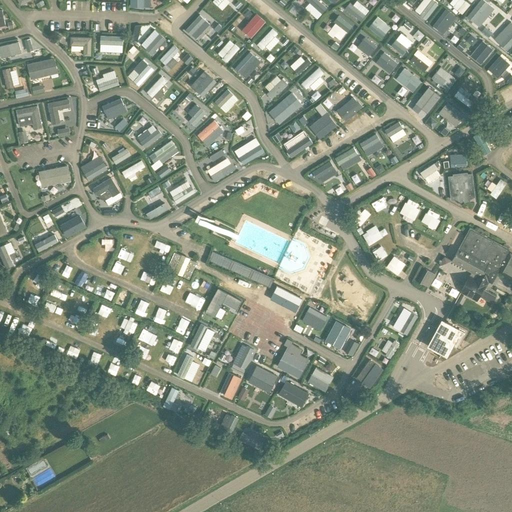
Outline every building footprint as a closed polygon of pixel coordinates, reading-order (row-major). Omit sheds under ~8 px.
[(145,8),(144,0),(130,0),(131,9),(145,8)] [(214,0),(213,2),(222,10),(230,2),(227,0),(214,0)] [(317,0),(306,0),(322,14),(327,8),(317,0)] [(421,16),(427,20),(439,5),(433,0),(424,0),(419,8),(424,12),(421,16)] [(465,0),(452,0),(450,3),(455,6),(452,10),(462,17),(471,4),(465,0)] [(483,0),(481,0),(467,17),(474,22),(488,4),(483,0)] [(235,5),(238,9),(243,4),(239,1),(235,5)] [(346,9),(361,21),(366,15),(370,11),(358,1),(354,5),(351,3),(346,9)] [(444,34),(457,17),(452,14),(451,15),(446,11),(434,27),(444,34)] [(212,23),(202,14),(186,30),(191,36),(192,35),(197,40),(212,23)] [(257,14),(242,30),(251,38),(266,22),(257,14)] [(353,27),(339,16),(334,22),(336,24),(348,33),(353,27)] [(412,27),(406,22),(403,26),(409,30),(412,27)] [(386,34),(381,30),(375,25),(373,23),(370,28),(383,38),(386,34)] [(482,32),(489,37),(492,33),(485,27),(482,32)] [(273,29),(257,45),(263,50),(266,47),(270,51),(280,41),(275,37),(278,34),(273,29)] [(160,34),(155,30),(141,45),(146,49),(152,55),(166,40),(160,34)] [(511,31),(500,44),(506,50),(511,43),(511,31)] [(123,37),(101,36),(101,44),(123,45),(123,37)] [(92,38),(71,37),(71,46),(84,46),(83,56),(91,57),(92,38)] [(392,46),(403,55),(411,46),(399,37),(392,46)] [(377,47),(366,38),(362,42),(366,46),(362,50),(370,56),(374,52),(373,52),(377,47)] [(19,42),(0,47),(0,54),(1,59),(22,53),(19,42)] [(335,42),(331,47),(336,51),(340,46),(335,42)] [(227,62),(239,48),(235,44),(223,58),(227,62)] [(166,65),(180,51),(174,45),(160,60),(166,65)] [(481,64),(492,50),(488,46),(481,54),(477,50),(472,57),(481,64)] [(241,74),(256,58),(250,52),(235,68),(241,74)] [(193,58),(188,53),(185,57),(190,62),(193,58)] [(398,64),(385,53),(377,63),(390,74),(398,64)] [(411,61),(425,72),(430,66),(416,55),(411,61)] [(299,75),(312,63),(308,58),(305,61),(301,57),(290,66),(299,75)] [(500,57),(488,70),(493,73),(495,71),(501,76),(510,66),(500,57)] [(55,58),(27,64),(31,80),(58,74),(55,58)] [(135,69),(140,74),(133,81),(139,86),(154,70),(143,60),(135,69)] [(461,66),(455,73),(460,77),(466,70),(461,66)] [(319,68),(301,84),(306,89),(310,86),(314,90),(324,81),(320,77),(324,74),(319,68)] [(10,69),(3,70),(7,88),(14,86),(10,69)] [(422,82),(405,69),(401,74),(418,88),(422,82)] [(432,79),(446,90),(450,85),(444,80),(447,76),(439,70),(432,79)] [(167,81),(162,76),(147,92),(153,97),(167,81)] [(201,89),(206,93),(218,80),(213,76),(201,89)] [(98,84),(100,91),(119,85),(117,78),(98,84)] [(287,85),(282,79),(267,94),(272,99),(287,85)] [(454,97),(469,108),(473,103),(467,99),(470,95),(460,88),(457,91),(458,92),(454,97)] [(215,102),(220,108),(233,95),(228,89),(215,102)] [(440,98),(429,89),(422,98),(433,107),(440,98)] [(297,99),(292,93),(275,108),(276,110),(278,113),(280,114),(297,99)] [(337,111),(346,121),(363,107),(358,101),(357,102),(353,97),(337,111)] [(326,98),(323,103),(330,108),(333,103),(326,98)] [(121,99),(102,106),(103,109),(104,109),(106,113),(124,105),(121,99)] [(415,99),(408,104),(412,110),(419,105),(415,99)] [(48,104),(53,124),(60,123),(58,110),(70,107),(68,100),(48,104)] [(320,103),(315,107),(322,116),(327,112),(320,103)] [(464,116),(447,103),(439,113),(455,127),(464,116)] [(32,117),(35,131),(43,130),(38,107),(17,111),(19,120),(32,117)] [(189,121),(194,126),(206,114),(201,109),(189,121)] [(247,111),(242,117),(246,121),(252,116),(247,111)] [(313,129),(320,138),(336,126),(332,121),(328,116),(313,129)] [(224,132),(215,121),(198,135),(203,141),(210,134),(215,140),(224,132)] [(399,122),(385,131),(389,137),(390,137),(393,142),(406,134),(403,129),(399,122)] [(115,127),(120,131),(124,127),(119,123),(115,127)] [(242,126),(235,130),(238,135),(245,131),(242,126)] [(445,128),(441,133),(445,136),(449,131),(445,128)] [(148,129),(137,137),(141,142),(145,148),(162,135),(158,129),(152,134),(148,129)] [(278,133),(273,137),(277,143),(283,139),(278,133)] [(376,134),(360,144),(364,150),(365,150),(368,156),(383,147),(380,141),(376,134)] [(413,138),(417,145),(422,142),(418,135),(413,138)] [(287,150),(292,158),(313,144),(308,136),(287,150)] [(485,140),(483,137),(478,139),(486,155),(491,152),(490,149),(494,147),(490,138),(485,140)] [(176,147),(171,141),(150,156),(155,163),(160,159),(162,163),(170,157),(167,153),(176,147)] [(244,165),(264,152),(260,145),(239,158),(244,165)] [(354,148),(335,158),(339,165),(340,165),(358,155),(354,148)] [(127,149),(112,158),(116,164),(131,155),(127,149)] [(467,154),(450,155),(451,167),(467,166),(467,154)] [(391,159),(394,165),(399,162),(395,156),(391,159)] [(107,170),(99,157),(89,163),(93,170),(85,174),(89,180),(107,170)] [(141,160),(123,172),(126,178),(145,167),(141,160)] [(331,162),(315,171),(319,177),(322,182),(337,174),(331,162)] [(235,170),(231,164),(212,176),(216,182),(235,170)] [(434,164),(420,173),(424,179),(431,175),(437,170),(438,170),(434,164)] [(43,189),(73,182),(70,167),(40,173),(43,189)] [(367,171),(372,178),(376,175),(371,168),(367,171)] [(161,178),(166,174),(162,169),(158,173),(161,178)] [(454,178),(449,179),(451,203),(457,204),(457,206),(471,204),(471,202),(476,200),(473,176),(468,177),(468,175),(453,177),(454,178)] [(111,178),(94,188),(100,199),(101,198),(105,199),(105,200),(120,192),(111,178)] [(350,192),(355,188),(351,183),(346,186),(350,192)] [(511,190),(511,187),(506,185),(500,202),(507,205),(511,190)] [(192,186),(173,197),(176,204),(195,193),(192,186)] [(379,215),(391,207),(383,195),(371,204),(379,215)] [(409,198),(401,213),(416,221),(422,210),(417,207),(420,203),(409,198)] [(165,203),(147,214),(150,219),(168,209),(165,203)] [(425,232),(432,236),(443,216),(429,208),(422,222),(428,225),(425,232)] [(71,220),(61,226),(67,237),(86,226),(80,216),(71,221),(71,220)] [(452,262),(472,273),(461,292),(477,300),(483,290),(488,281),(492,283),(498,271),(511,278),(511,255),(508,253),(510,249),(486,237),(488,234),(478,229),(477,232),(470,228),(452,262)] [(55,235),(35,245),(39,252),(58,242),(55,235)] [(5,245),(0,247),(0,254),(6,268),(14,265),(5,245)] [(381,245),(372,251),(379,261),(388,255),(381,245)] [(222,256),(212,252),(208,261),(218,265),(222,256)] [(174,273),(190,279),(197,263),(190,260),(190,259),(182,255),(181,256),(174,253),(167,270),(174,273)] [(387,267),(400,275),(408,264),(395,255),(387,267)] [(425,269),(418,282),(428,288),(435,275),(425,269)] [(162,291),(171,293),(173,286),(164,283),(162,291)] [(109,298),(112,289),(101,285),(97,294),(109,298)] [(296,312),(302,299),(277,286),(270,299),(296,312)] [(218,289),(205,312),(215,317),(223,302),(237,309),(241,301),(218,289)] [(139,312),(143,303),(135,299),(130,308),(139,312)] [(328,317),(310,307),(306,314),(324,324),(328,317)] [(418,316),(411,312),(400,331),(407,335),(418,316)] [(351,329),(337,321),(327,339),(341,346),(351,329)] [(445,322),(431,348),(447,356),(453,346),(456,348),(464,332),(445,322)] [(460,327),(477,336),(480,331),(463,322),(460,327)] [(197,349),(208,327),(201,324),(190,346),(197,349)] [(141,340),(149,343),(153,334),(145,330),(141,340)] [(400,344),(394,341),(385,356),(391,359),(400,344)] [(247,347),(238,366),(244,369),(254,350),(247,346),(247,347)] [(278,366),(299,378),(307,363),(285,352),(278,366)] [(194,358),(187,354),(178,374),(184,378),(194,358)] [(205,358),(202,363),(209,366),(211,361),(205,358)] [(370,387),(383,370),(370,360),(365,367),(370,371),(362,382),(370,387)] [(252,375),(273,386),(278,376),(257,366),(252,375)] [(330,385),(316,377),(320,369),(316,367),(308,382),(326,392),(330,385)] [(241,378),(232,374),(228,383),(230,384),(227,390),(225,395),(232,399),(241,378)] [(287,381),(279,394),(297,404),(300,398),(305,400),(309,394),(287,381)] [(179,391),(172,388),(164,406),(170,409),(170,408),(173,403),(176,398),(177,394),(179,391)] [(347,391),(343,396),(347,400),(352,396),(347,391)] [(274,413),(267,410),(265,415),(271,418),(274,413)] [(232,416),(224,433),(223,433),(230,437),(239,419),(232,416)] [(263,443),(247,435),(242,433),(239,440),(260,450),(263,443)] [(31,477),(48,466),(44,458),(26,468),(31,477)]
